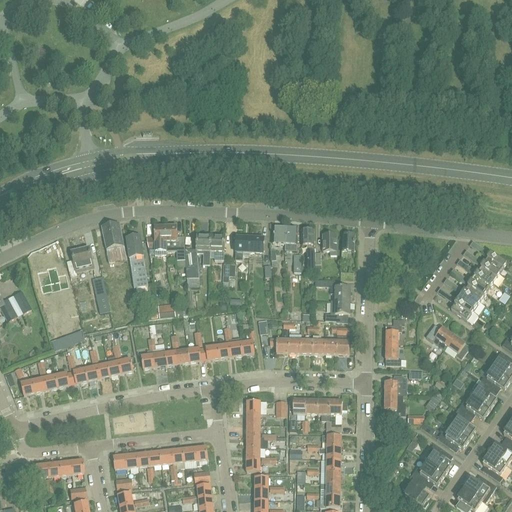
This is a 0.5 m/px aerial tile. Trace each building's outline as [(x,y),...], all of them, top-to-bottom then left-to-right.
[(208,98),(212,95),(214,92),(213,91),(220,85),(217,81),(204,94),(208,98)] [(110,228),(102,229),(106,251),(124,248),(124,247),(119,226),(110,228)] [(154,240),(147,240),(150,256),(155,256),(155,257),(166,257),(166,253),(166,229),(162,229),(160,227),(157,227),(155,229),(154,229),(154,240)] [(170,229),(166,229),(166,253),(176,253),(177,263),(185,262),(184,239),(177,240),(177,228),(176,229),(175,227),(171,227),(170,229)] [(273,246),(285,247),(285,231),(274,231),(273,246)] [(285,231),(285,247),(285,252),(289,252),(289,247),(297,247),(298,232),(285,231)] [(303,247),(307,247),(308,273),(315,273),(315,272),(314,272),(314,255),(314,247),(313,233),(302,233),(303,247)] [(323,253),(330,253),(330,258),(337,258),(337,253),(336,237),(323,237),(323,253)] [(197,238),(197,253),(197,256),(204,256),(203,268),(210,268),(211,254),(209,254),(210,239),(197,238)] [(342,253),(341,260),(347,261),(348,254),(354,254),(355,238),(343,238),(342,253)] [(138,239),(126,241),(127,248),(130,262),(131,272),(133,281),(134,290),(148,288),(147,279),(145,269),(141,245),(140,239),(138,239)] [(223,263),(223,254),(224,254),(224,239),(210,239),(209,254),(211,254),(215,254),(214,263),(223,263)] [(243,264),(243,255),(249,255),(250,241),(237,240),(236,255),(235,263),(243,264)] [(264,241),(250,241),(249,255),(263,256),(264,241)] [(89,250),(71,255),(77,274),(94,270),(89,250)] [(507,267),(490,256),(482,250),(480,253),(489,259),(484,265),(484,266),(500,277),(500,276),(499,276),(503,271),(503,272),(507,267)] [(187,282),(195,282),(199,281),(197,253),(185,254),(187,282)] [(473,262),(482,268),(478,275),(493,286),(494,286),(493,285),(496,281),(497,281),(500,277),(484,266),(484,265),(476,259),(473,262)] [(70,289),(66,274),(59,276),(57,267),(51,268),(51,267),(50,268),(48,269),(48,268),(47,268),(47,269),(46,269),(47,271),(37,273),(40,288),(41,288),(42,295),(51,293),(52,294),(62,292),(61,291),(70,289)] [(467,272),(475,277),(476,278),(471,284),(487,295),(486,295),(490,290),(490,291),(493,286),(478,275),(469,269),(467,272)] [(341,284),(353,284),(354,275),(341,275),(341,284)] [(460,281),(469,287),(465,293),(465,294),(480,305),(481,304),(480,304),(483,299),(484,300),(487,295),(471,284),(462,278),(460,281)] [(107,297),(105,288),(103,279),(92,282),(96,299),(97,299),(100,315),(110,313),(107,297)] [(454,290),(462,296),(463,296),(458,303),(474,314),(473,313),(477,309),(480,305),(465,294),(465,293),(456,287),(454,290)] [(330,290),(330,296),(336,297),(335,303),(335,304),(350,305),(350,291),(336,290),(330,290)] [(14,298),(23,317),(31,312),(22,294),(14,298)] [(504,295),(499,302),(505,307),(510,299),(504,295)] [(451,313),(467,324),(467,323),(470,318),(471,319),(474,314),(458,303),(449,297),(447,300),(456,306),(451,313)] [(1,304),(0,302),(0,309),(7,324),(17,319),(8,301),(1,304)] [(326,317),(325,324),(336,325),(337,317),(350,318),(350,305),(335,304),(335,303),(331,303),(331,317),(326,317)] [(175,319),(174,312),(173,306),(158,308),(160,321),(175,319)] [(173,306),(174,312),(175,319),(189,317),(189,310),(175,311),(174,306),(173,306)] [(104,317),(106,323),(115,320),(113,314),(104,317)] [(260,337),(261,337),(268,336),(266,324),(258,325),(260,337)] [(349,338),(349,330),(337,329),(337,337),(349,338)] [(386,329),(385,349),(398,349),(398,335),(402,335),(402,329),(386,329)] [(433,334),(429,340),(434,343),(433,344),(444,352),(447,348),(454,339),(443,330),(442,331),(438,337),(433,334)] [(296,338),(296,343),(289,343),(289,357),(301,357),(301,343),(301,338),(296,338)] [(313,338),(313,343),(313,357),(325,357),(325,344),(321,344),(321,339),(313,338)] [(454,339),(447,348),(458,356),(456,359),(461,363),(470,350),(454,339)] [(511,341),(509,339),(502,348),(511,354),(511,341)] [(232,342),(229,342),(229,347),(231,360),(242,358),(240,346),(241,345),(240,340),(232,342)] [(276,356),(289,357),(289,343),(278,343),(278,342),(270,342),(270,348),(277,348),(276,356)] [(313,343),(301,343),(301,357),(313,357),(313,343)] [(241,345),(240,346),(242,358),(255,357),(253,344),(241,345)] [(325,357),(337,358),(337,344),(325,344),(325,357)] [(349,344),(337,344),(337,358),(349,358),(349,344)] [(229,347),(215,349),(216,362),(231,360),(229,347)] [(148,358),(142,359),(143,372),(155,370),(153,357),(153,353),(156,352),(155,349),(149,349),(150,353),(147,353),(148,358)] [(215,349),(199,351),(201,364),(205,363),(216,362),(215,349)] [(385,349),(385,362),(385,368),(401,369),(401,368),(406,368),(406,362),(398,362),(398,349),(385,349)] [(156,352),(153,353),(153,357),(155,370),(167,368),(165,355),(165,351),(158,352),(156,352)] [(196,351),(188,352),(190,365),(201,364),(199,351),(196,351)] [(188,352),(176,354),(178,367),(190,365),(188,352)] [(166,355),(165,355),(167,368),(178,367),(176,354),(173,354),(166,355)] [(501,361),(494,371),(511,383),(511,381),(511,368),(508,366),(511,361),(501,354),(498,359),(501,361)] [(130,361),(119,364),(122,377),(134,374),(130,361)] [(119,364),(108,366),(110,379),(122,377),(119,364)] [(108,366),(96,369),(99,382),(110,379),(108,366)] [(96,369),(85,371),(88,384),(99,382),(96,369)] [(18,381),(24,378),(21,370),(15,373),(18,381)] [(76,373),(73,374),(76,387),(88,384),(85,371),(76,373)] [(484,379),(481,384),(491,391),(494,386),(504,393),(511,383),(494,371),(487,381),(484,379)] [(70,375),(58,377),(61,390),(76,387),(73,374),(70,375)] [(58,377),(44,380),(47,393),(61,390),(58,377)] [(385,384),(385,398),(403,399),(407,399),(407,380),(404,380),(404,379),(394,379),(394,385),(385,384)] [(44,380),(33,383),(36,396),(47,393),(44,380)] [(33,383),(21,385),(24,398),(36,396),(33,383)] [(443,394),(447,388),(441,383),(436,388),(443,394)] [(480,391),(473,401),(490,413),(498,402),(488,396),(491,391),(481,384),(478,389),(480,391)] [(405,413),(403,413),(403,411),(405,411),(405,406),(403,406),(403,399),(385,398),(385,418),(394,418),(405,419),(405,413)] [(433,398),(425,409),(432,414),(444,398),(434,399),(433,398)] [(473,416),(483,423),(490,413),(473,401),(469,407),(464,403),(458,412),(470,421),(473,416)] [(293,416),(306,417),(306,403),(294,403),(293,416)] [(306,417),(318,417),(318,404),(306,403),(306,417)] [(260,405),(247,404),(247,416),(260,416),(260,405)] [(287,415),(287,404),(276,404),(276,420),(281,420),(282,415),(287,415)] [(331,404),(318,404),(318,417),(324,417),(324,424),(327,424),(330,424),(331,404)] [(332,430),(332,435),(342,436),(342,427),(334,427),(335,417),(342,417),(342,404),(331,404),(330,424),(327,424),(326,430),(332,430)] [(448,427),(453,430),(470,442),(477,432),(467,425),(470,421),(458,412),(452,421),(448,427)] [(247,416),(247,428),(260,428),(260,416),(247,416)] [(463,453),(470,442),(453,430),(448,427),(444,433),(437,442),(450,450),(453,446),(463,453)] [(247,428),(247,439),(260,439),(260,428),(247,428)] [(341,439),(322,438),(322,445),(328,445),(327,451),(341,451),(341,439)] [(247,439),(247,451),(260,451),(260,439),(247,439)] [(415,439),(411,445),(416,449),(420,443),(415,439)] [(433,459),(428,466),(445,478),(453,467),(443,460),(446,455),(434,446),(428,456),(433,459)] [(493,449),(488,455),(507,469),(511,461),(511,449),(510,449),(507,453),(497,446),(495,450),(493,449)] [(341,451),(327,451),(319,451),(319,447),(314,447),(314,453),(319,453),(319,456),(327,456),(327,463),(341,463),(341,451)] [(206,449),(194,451),(196,464),(208,462),(206,449)] [(194,451),(183,452),(184,465),(196,464),(194,451)] [(247,451),(247,462),(260,462),(260,451),(247,451)] [(183,452),(171,453),(173,466),(176,466),(177,471),(185,470),(184,465),(183,452)] [(290,462),(299,462),(299,452),(290,452),(290,462)] [(171,453),(160,454),(161,467),(173,466),(171,453)] [(160,454),(149,455),(150,469),(161,467),(160,454)] [(149,455),(137,457),(138,470),(150,469),(149,455)] [(500,479),(507,469),(488,455),(484,462),(486,463),(483,467),(493,474),(490,478),(500,486),(503,481),(500,479)] [(137,457),(126,458),(127,471),(138,470),(137,457)] [(114,459),(115,472),(127,471),(126,458),(114,459)] [(260,475),(260,462),(247,462),(247,474),(260,475)] [(83,476),(82,463),(70,464),(71,477),(83,476)] [(327,463),(327,475),(340,475),(341,463),(327,463)] [(70,464),(59,465),(60,478),(71,477),(70,464)] [(59,465),(47,467),(49,480),(60,478),(59,465)] [(412,478),(414,480),(424,487),(427,482),(437,489),(445,478),(428,466),(423,473),(418,469),(412,478)] [(35,468),(37,481),(49,480),(47,467),(35,468)] [(195,485),(210,484),(209,474),(194,475),(195,485)] [(172,483),(175,482),(175,487),(180,487),(180,482),(178,482),(177,475),(171,475),(172,483)] [(327,475),(327,487),(340,487),(340,475),(327,475)] [(255,480),(255,492),(268,492),(268,480),(255,480)] [(423,510),(423,509),(425,511),(429,505),(427,504),(430,499),(421,492),(424,487),(414,480),(410,485),(413,487),(405,498),(423,510)] [(131,481),(116,483),(117,492),(132,490),(131,481)] [(468,485),(464,491),(486,506),(497,490),(487,483),(483,488),(473,481),(470,486),(468,485)] [(327,487),(327,499),(340,499),(340,487),(327,487)] [(197,489),(199,501),(212,500),(210,488),(197,489)] [(71,501),(86,500),(85,490),(70,492),(71,501)] [(485,506),(486,506),(464,491),(460,497),(461,498),(458,503),(468,510),(466,511),(477,511),(482,504),(485,506)] [(255,492),(255,504),(268,504),(268,492),(255,492)] [(118,498),(120,510),(133,507),(131,495),(118,498)] [(194,504),(194,508),(199,507),(199,511),(206,511),(213,511),(212,500),(199,501),(197,501),(196,498),(189,499),(190,505),(194,504)] [(320,511),(326,511),(340,511),(340,499),(327,499),(321,499),(320,511)] [(148,501),(141,502),(142,508),(149,507),(149,504),(153,504),(152,500),(148,501)]
